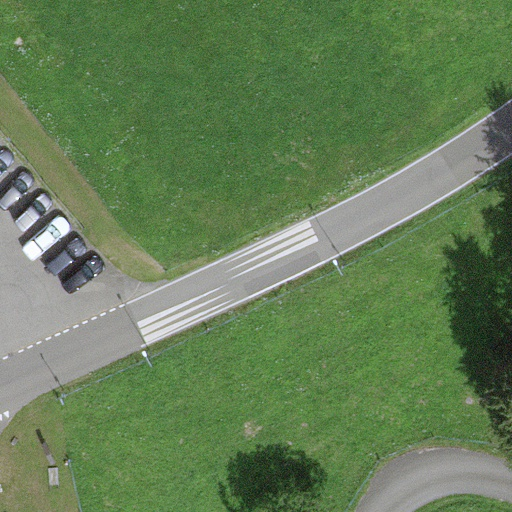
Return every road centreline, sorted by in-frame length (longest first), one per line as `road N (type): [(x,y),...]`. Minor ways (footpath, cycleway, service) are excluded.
road 1 (unclassified): [(0,393),(358,215),(511,116)]
road 2 (track): [(377,511),(435,475),(511,492)]
road 3 (track): [(0,254),(82,352)]
